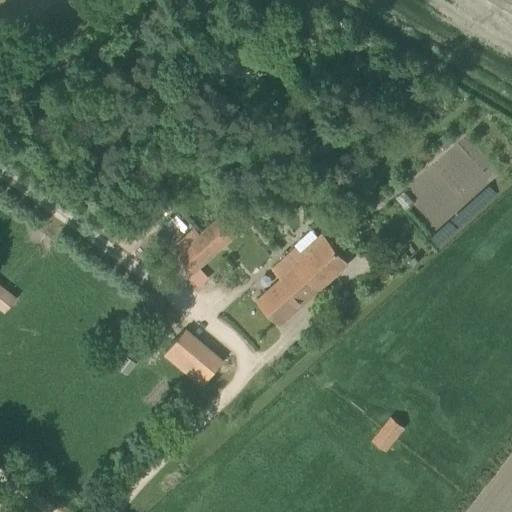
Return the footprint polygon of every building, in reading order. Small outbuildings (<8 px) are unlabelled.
[(273,213),(281,223),(290,215),(281,205),(273,213)] [(222,214),(200,233),(179,252),(195,271),(238,233),(222,214)] [(348,264),(322,234),(301,253),(296,247),(272,269),(281,279),(257,300),(280,325),(348,264)] [(0,309),(1,310),(15,295),(0,282),(0,309)] [(184,325),(161,350),(199,384),(222,359),(184,325)] [(385,450),(402,425),(387,414),(370,439),(385,450)]
